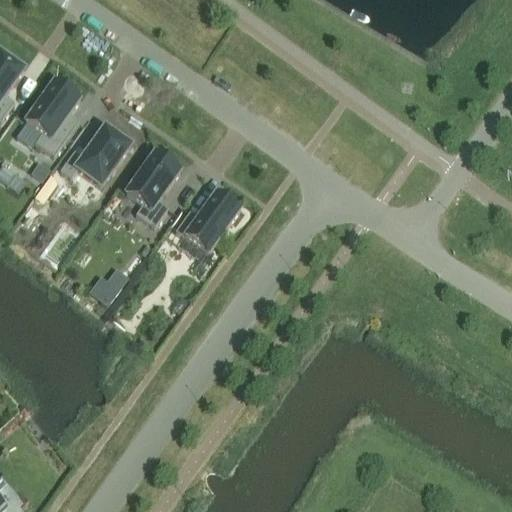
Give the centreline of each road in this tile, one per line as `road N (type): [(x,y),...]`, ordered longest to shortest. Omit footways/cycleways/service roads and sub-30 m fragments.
road 1 (unclassified): [(98,511),(331,188)]
road 2 (residential): [(331,188),(73,0)]
road 3 (residential): [(409,240),(511,98)]
road 4 (residential): [(511,304),(409,240)]
